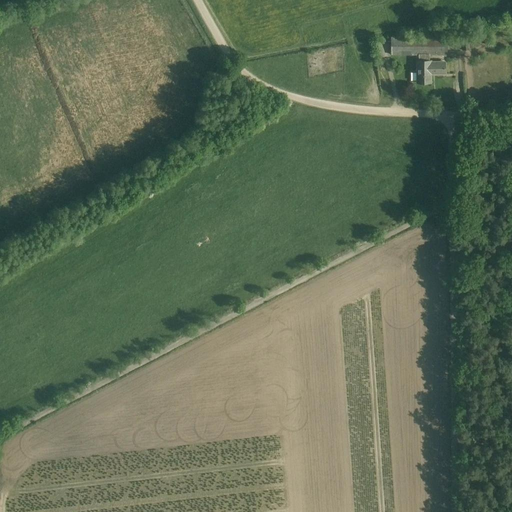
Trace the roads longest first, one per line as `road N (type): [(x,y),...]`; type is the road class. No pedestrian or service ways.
road 1 (track): [(0,436),(452,203)]
road 2 (track): [(454,511),(451,114)]
road 3 (track): [(198,0),(239,68),(262,85),(343,107),(451,114)]
